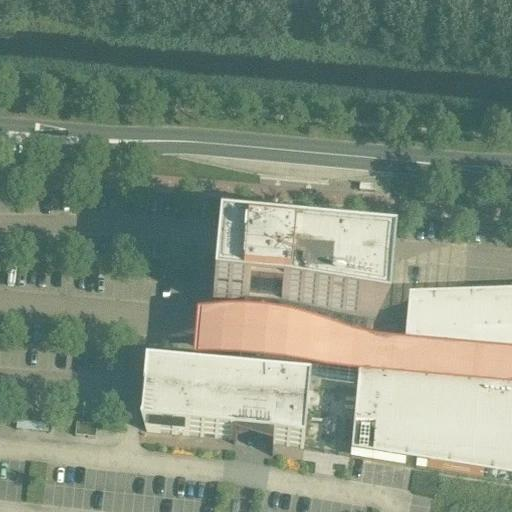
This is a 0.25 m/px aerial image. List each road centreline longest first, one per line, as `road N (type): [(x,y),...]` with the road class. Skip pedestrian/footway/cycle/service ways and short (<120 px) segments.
road 1 (secondary): [(166,140),(409,164)]
road 2 (secondary): [(0,150),(66,153),(166,140)]
road 3 (secondary): [(166,140),(0,128)]
